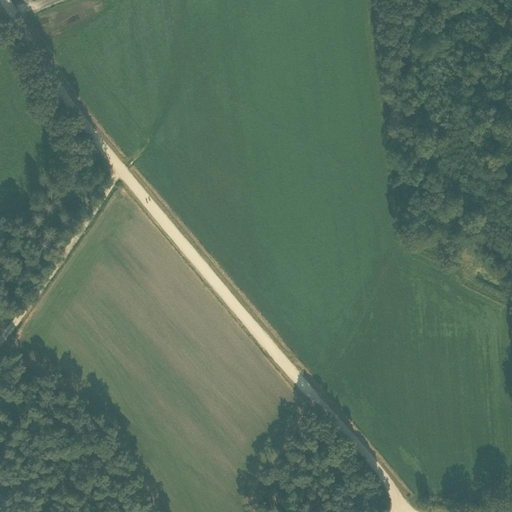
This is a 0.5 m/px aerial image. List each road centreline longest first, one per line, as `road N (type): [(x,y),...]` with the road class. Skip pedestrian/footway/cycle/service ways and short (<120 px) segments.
road 1 (track): [(4,0),(67,102),(373,466),(401,511)]
road 2 (track): [(120,169),(0,342)]
